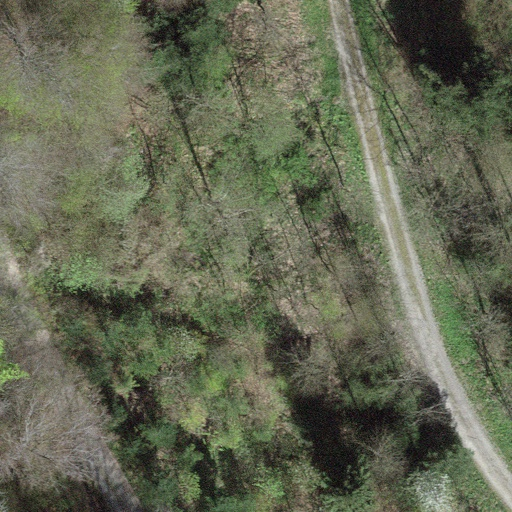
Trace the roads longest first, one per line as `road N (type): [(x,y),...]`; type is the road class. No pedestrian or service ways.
road 1 (track): [(346,0),(386,209),(452,387),(511,483)]
road 2 (track): [(0,255),(135,511)]
